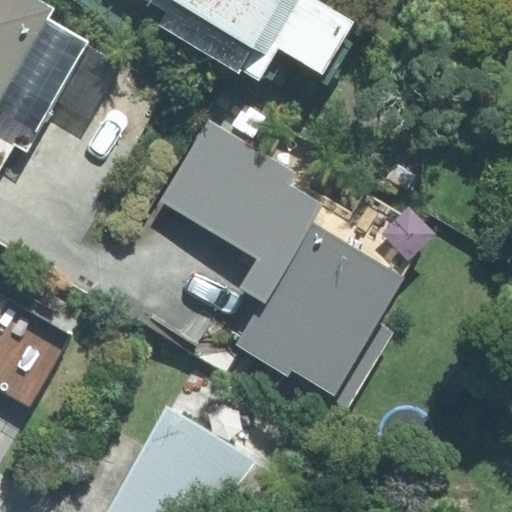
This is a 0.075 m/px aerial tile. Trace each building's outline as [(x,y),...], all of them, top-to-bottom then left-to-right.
[(0,0),(0,132),(75,5),(66,0),(0,0)] [(143,0),(185,24),(178,38),(267,91),(268,88),(280,96),(301,61),(349,90),(380,40),(314,0),(143,0)] [(212,133),(172,196),(264,254),(247,281),(277,300),(255,335),(328,382),(395,279),(312,226),(319,201),(212,133)] [(393,182),(415,196),(426,178),(404,165),(393,182)] [(189,391),(116,511),(249,511),(287,449),(189,391)]
